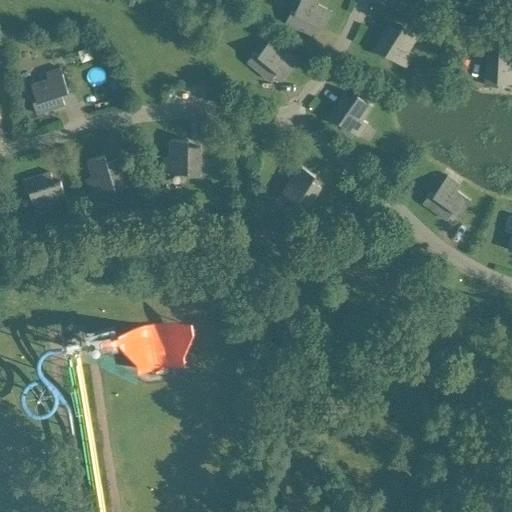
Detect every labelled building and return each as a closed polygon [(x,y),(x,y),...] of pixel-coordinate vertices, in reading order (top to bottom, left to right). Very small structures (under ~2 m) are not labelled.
[(317,0),(299,0),(294,12),(291,10),(285,22),(312,35),(317,24),(323,27),(331,11),(316,3),(317,0)] [(388,25),(372,50),(392,63),(394,59),(405,67),(414,54),(408,50),(418,35),(402,26),(398,32),(388,25)] [(298,57),(286,47),(282,52),(269,41),(258,54),(255,51),(246,61),(269,80),(277,71),(283,76),(298,57)] [(511,49),(498,49),(498,56),(486,55),(484,85),(498,85),(498,82),(511,82),(511,49)] [(68,91),(62,72),(60,68),(46,72),(48,78),(31,84),(36,100),(32,101),(36,114),(64,105),(61,93),(68,91)] [(362,119),(372,105),(357,95),(353,101),(343,94),(326,118),(337,125),(339,122),(358,136),(367,123),(362,119)] [(163,157),(163,172),(186,173),(186,176),(200,176),(200,147),(188,147),(188,140),(170,139),(170,157),(163,157)] [(127,186),(124,177),(118,158),(107,162),(105,155),(87,160),(92,177),(86,178),(91,193),(113,187),(114,190),(127,186)] [(294,161),(286,174),(291,178),(282,192),(296,201),(294,205),(305,212),(321,187),(311,181),(315,174),(294,161)] [(50,171),(22,180),(26,193),(29,192),(36,214),(51,209),(49,203),(66,198),(60,181),(53,183),(50,171)] [(447,175),(433,194),(430,192),(422,202),(446,220),(453,210),(459,214),(470,200),(456,190),(459,184),(447,175)] [(206,359),(206,314),(142,314),(142,359),(206,359)] [(235,396),(217,397),(220,426),(238,424),(235,396)]
